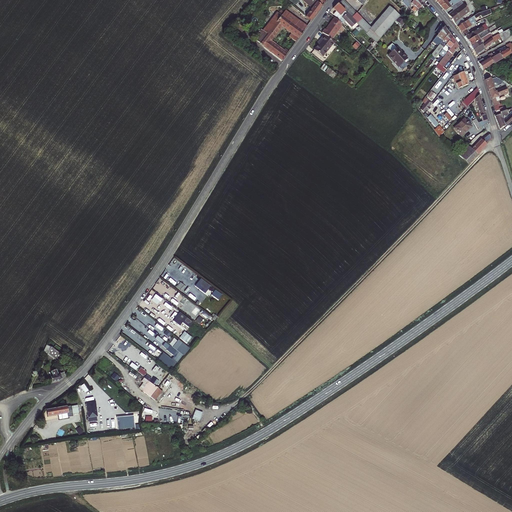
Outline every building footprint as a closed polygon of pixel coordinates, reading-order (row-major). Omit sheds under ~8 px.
[(306,17),(311,21),(316,14),(322,6),(313,0),(303,0),(303,1),(312,8),(306,17)] [(403,8),(402,8),(400,10),(403,12),(410,4),(413,0),(402,0),(401,1),(405,6),(403,8)] [(416,9),(417,10),(423,4),(420,1),(419,0),(413,0),(410,4),(414,7),(412,9),(414,11),(416,9)] [(449,3),(446,0),(439,0),(437,2),(441,7),(445,11),(452,6),(449,3)] [(333,14),(339,21),(347,13),(346,12),(343,10),(340,7),(338,5),(337,4),(335,6),(333,8),(336,12),(333,14)] [(465,22),(461,18),(469,12),(463,4),(448,15),(452,21),(457,26),(465,22)] [(374,24),(385,33),(400,16),(389,7),(374,24)] [(296,42),(307,27),(285,10),(284,12),(281,16),(278,13),(277,12),(263,31),(267,34),(264,38),(270,42),(271,40),(282,27),(291,34),(288,37),(292,39),(296,42)] [(342,23),(344,21),(351,28),(352,27),(356,23),(351,18),(348,15),(347,13),(339,21),(340,22),(342,23)] [(361,18),(357,13),(356,13),(351,18),(356,23),(361,18)] [(476,23),(474,20),(479,17),(478,14),(465,22),(457,26),(459,30),(461,33),(467,29),(472,25),(476,23)] [(324,29),(322,33),(331,39),(332,38),(341,25),(334,18),(330,24),(326,30),(324,29)] [(374,41),(376,43),(385,33),(374,24),(371,28),(361,18),(356,23),(358,25),(374,41)] [(402,26),(404,23),(399,18),(396,21),(402,26)] [(435,31),(438,34),(441,31),(444,27),(441,24),(435,31)] [(488,29),(485,24),(470,34),(469,32),(465,34),(466,36),(464,37),(466,39),(467,42),(479,34),(488,29)] [(432,41),(438,46),(448,33),(446,30),(444,27),(441,31),(438,34),(433,41),(432,41)] [(261,29),(253,38),(260,44),(264,38),(267,34),(263,31),(261,29)] [(468,44),(470,46),(490,33),(488,29),(479,34),(467,42),(468,44)] [(435,59),(439,54),(452,38),(450,35),(448,33),(438,46),(431,55),(435,59)] [(493,37),(491,33),(490,33),(470,46),(471,48),(473,51),(481,45),(491,38),(493,37)] [(484,50),(494,43),(493,42),(501,38),(499,34),(493,37),(491,38),(481,45),(484,50)] [(314,50),(323,57),(334,43),(331,40),(324,35),(320,41),(321,42),(317,46),(314,50)] [(270,42),(264,38),(260,44),(282,61),(284,58),(286,55),(282,52),(270,42)] [(437,59),(439,62),(455,42),(453,40),(452,38),(439,54),(440,55),(437,59)] [(282,52),(284,50),(271,40),(270,42),(282,52)] [(376,43),(374,41),(367,49),(370,52),(377,43),(376,43)] [(452,55),(458,46),(457,44),(455,42),(439,62),(438,64),(443,67),(452,55)] [(484,50),(481,45),(473,51),(474,54),(476,57),(478,56),(477,55),(484,50)] [(511,53),(511,47),(511,46),(499,54),(503,59),(511,53)] [(388,55),(398,67),(399,66),(404,62),(405,63),(407,61),(406,60),(407,59),(402,53),(396,47),(393,51),(391,52),(388,55)] [(490,58),(493,63),(494,64),(503,59),(499,54),(494,57),(492,53),(488,55),(490,58)] [(482,59),(478,61),(480,66),(482,70),(492,64),(493,63),(490,58),(484,62),(482,59)] [(402,70),(408,65),(405,63),(404,62),(399,66),(402,70)] [(456,84),(458,89),(468,85),(461,66),(460,63),(454,65),(457,75),(454,76),(457,84),(456,84)] [(324,65),(321,69),(327,74),(331,70),(324,65)] [(336,74),(331,70),(327,74),(333,78),(336,74)] [(492,101),(493,103),(496,102),(495,98),(497,97),(508,93),(506,87),(495,92),(490,79),(485,80),(488,91),(491,99),(492,99),(492,101)] [(475,99),(480,95),(478,88),(461,104),(465,109),(468,106),(475,99)] [(481,117),(482,122),(478,123),(481,128),(483,126),(488,123),(484,109),(479,95),(475,99),(480,117),(481,117)] [(430,108),(428,105),(430,104),(429,101),(419,107),(423,113),(430,108)] [(507,112),(506,111),(500,113),(500,114),(495,116),(497,123),(500,129),(505,127),(503,122),(501,118),(508,115),(507,112)] [(430,115),(427,118),(435,127),(438,124),(430,115)] [(454,128),(461,136),(471,127),(464,119),(454,128)] [(478,123),(476,119),(472,121),(477,130),(481,128),(478,123)] [(481,139),(487,144),(491,139),(491,137),(490,134),(489,134),(481,139)] [(472,149),(477,154),(487,144),(481,139),(477,144),(472,149)] [(459,155),(468,164),(477,154),(472,149),(471,149),(468,145),(459,155)] [(211,287),(200,279),(195,286),(205,294),(211,287)] [(200,311),(195,307),(191,312),(196,316),(200,311)] [(159,326),(156,332),(163,337),(166,331),(159,326)] [(192,338),(184,332),(179,338),(187,344),(192,338)] [(182,356),(188,348),(178,340),(172,348),(182,356)] [(170,370),(182,356),(172,348),(165,342),(161,346),(174,356),(171,359),(163,353),(157,360),(170,370)] [(53,348),(50,353),(59,359),(62,354),(53,348)] [(48,372),(52,381),(59,378),(65,376),(62,366),(59,367),(61,372),(56,373),(55,369),(48,372)] [(140,388),(151,398),(157,402),(163,394),(144,379),(143,380),(141,382),(143,384),(140,388)] [(79,386),(83,392),(88,389),(84,383),(79,386)] [(90,403),(85,404),(87,418),(88,418),(96,417),(97,417),(95,402),(90,403)] [(72,417),(70,407),(70,406),(57,409),(46,411),(47,417),(67,413),(68,417),(72,417)] [(78,406),(70,407),(72,417),(79,415),(78,406)] [(195,410),(192,418),(199,421),(203,412),(195,410)] [(133,416),(116,418),(117,430),(135,428),(133,416)]
